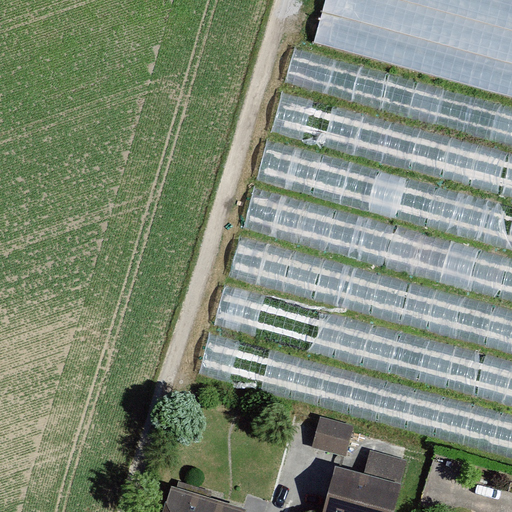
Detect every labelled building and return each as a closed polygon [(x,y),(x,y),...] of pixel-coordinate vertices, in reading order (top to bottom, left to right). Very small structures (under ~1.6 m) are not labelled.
[(511,0),(327,0),(316,50),(511,95),(511,0)] [(309,81),(309,70),(323,71),(324,54),(293,53),(292,81),(309,81)] [(287,185),(295,150),(266,143),(258,178),(287,185)] [(249,224),(280,226),(282,195),(251,193),(249,224)] [(223,321),(255,319),(253,290),(221,293),(223,321)] [(257,368),(262,349),(209,336),(200,371),(270,388),(274,372),(257,368)] [(319,422),(312,451),(344,459),(352,430),(319,422)] [(364,478),(334,470),(322,511),(392,511),(405,465),(370,456),(364,478)] [(239,511),(170,491),(163,511),(239,511)]
